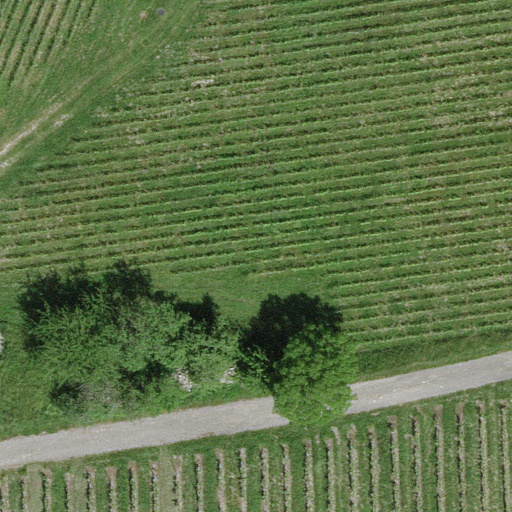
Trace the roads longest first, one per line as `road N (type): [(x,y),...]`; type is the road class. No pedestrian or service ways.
road 1 (track): [(0,457),(287,414),(511,368)]
road 2 (track): [(185,0),(177,23),(0,170)]
